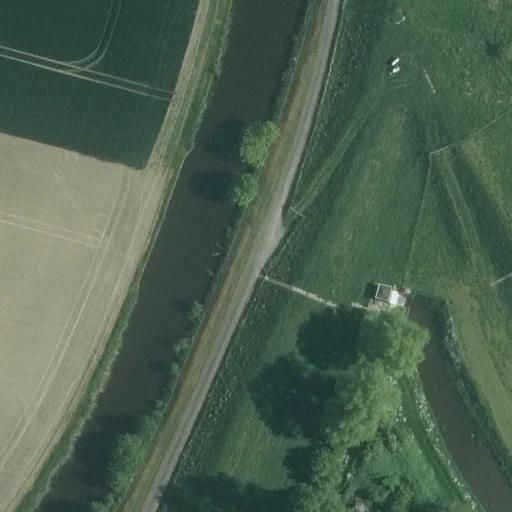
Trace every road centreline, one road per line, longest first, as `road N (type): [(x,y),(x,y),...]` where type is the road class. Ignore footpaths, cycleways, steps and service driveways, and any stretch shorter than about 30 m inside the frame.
road 1 (unclassified): [(148,511),(264,241),(320,62),(331,0)]
road 2 (track): [(389,76),(298,209),(264,241)]
